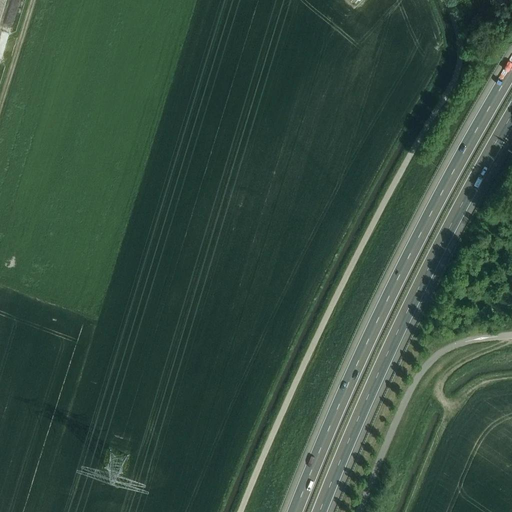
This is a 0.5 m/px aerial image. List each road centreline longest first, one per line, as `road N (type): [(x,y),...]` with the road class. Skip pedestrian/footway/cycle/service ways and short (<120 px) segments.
road 1 (unclassified): [(236,511),(347,271),(455,65),(446,0)]
road 2 (motorway): [(511,67),(375,324),(294,511)]
road 3 (motorway): [(320,511),(375,377),(511,115)]
road 4 (track): [(511,374),(474,382),(450,406),(439,392),(447,370),(511,337)]
